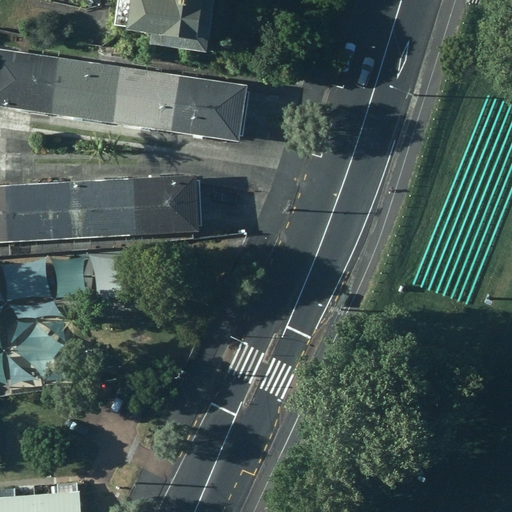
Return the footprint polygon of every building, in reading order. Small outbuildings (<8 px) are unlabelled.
[(204,42),(209,0),(116,0),(114,16),(150,21),(148,34),(204,42)] [(0,44),(0,104),(46,111),(55,53),(0,44)] [(55,53),(46,111),(111,120),(119,62),(55,53)] [(119,62),(111,120),(175,129),(183,71),(119,62)] [(183,71),(175,129),(239,138),(247,81),(183,71)] [(131,179),(134,235),(199,231),(196,175),(131,179)] [(66,183),(69,239),(134,235),(131,179),(66,183)] [(1,187),(4,243),(69,239),(66,183),(1,187)] [(0,511),(78,511),(77,491),(0,495),(0,511)]
